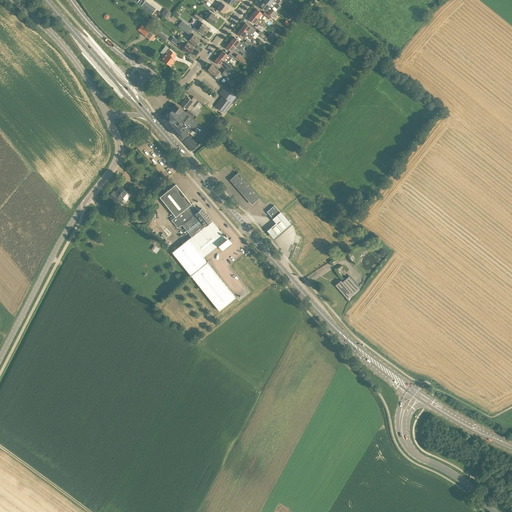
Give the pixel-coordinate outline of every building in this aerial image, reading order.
[(221,3),(220,3),(221,0),(216,0),(218,1),(215,6),(217,8),(217,9),(224,13),(228,8),(221,3)] [(281,6),(279,5),(274,1),(272,0),(264,0),(263,2),(272,9),(274,7),(278,10),(281,6)] [(159,18),(153,13),(156,9),(145,1),(140,8),(158,20),(159,18)] [(315,14),(319,9),(318,8),(319,5),(314,1),(309,6),(313,9),(311,11),(315,14)] [(277,13),(272,9),(263,2),(259,6),(266,11),(268,12),(267,13),(273,18),(274,16),(275,16),(277,13)] [(167,18),(171,13),(165,8),(160,14),(167,18)] [(260,20),(263,23),(263,22),(265,20),(262,18),(264,16),(268,20),(270,17),(264,12),(262,14),(261,14),(262,13),(257,9),(252,14),(260,20)] [(214,16),(215,15),(212,13),(209,15),(207,14),(205,17),(213,24),(218,19),(214,16)] [(266,26),(263,23),(260,20),(252,14),(248,19),(253,23),(254,23),(256,25),(258,23),(261,25),(264,28),(266,26)] [(195,45),(199,40),(196,37),(197,36),(191,32),(193,29),(182,21),(178,26),(186,33),(189,35),(187,38),(195,45)] [(205,35),(209,29),(205,27),(206,26),(201,22),(199,25),(201,26),(198,29),(205,35)] [(251,36),(252,38),(253,37),(254,35),(253,34),(255,31),(252,28),(245,23),(241,29),(248,34),(251,36)] [(165,41),(167,37),(156,29),(153,32),(165,41)] [(251,36),(248,34),(241,29),(237,33),(242,37),(244,39),(247,36),(249,38),(252,41),(254,39),(252,38),(251,36)] [(154,34),(148,30),(144,35),(149,40),(154,34)] [(269,39),(265,36),(259,31),(257,34),(263,38),(267,42),(269,39)] [(273,35),(270,39),(274,43),(278,39),(273,35)] [(235,47),(240,51),(244,54),(246,51),(239,46),(241,43),(239,41),(234,37),(230,42),(235,46),(235,47)] [(184,46),(178,41),(175,39),(172,42),(183,51),(184,50),(188,54),(192,49),(186,44),(184,46)] [(238,53),(240,51),(235,47),(235,46),(230,42),(226,47),(231,51),(233,53),(236,51),(238,53)] [(171,66),(176,60),(172,57),(174,54),(169,50),(170,49),(169,48),(159,60),(164,63),(165,62),(171,66)] [(228,55),(223,51),(219,56),(223,60),(223,61),(231,67),(233,64),(229,61),(233,56),(229,53),(228,55)] [(242,64),(245,61),(237,54),(234,58),(242,64)] [(227,67),(226,68),(228,70),(231,67),(223,61),(223,60),(219,56),(214,61),(219,65),(221,63),(225,65),(225,66),(227,67)] [(216,77),(218,74),(220,72),(211,65),(207,70),(213,75),(216,77)] [(224,113),(238,95),(226,86),(220,94),(223,96),(215,107),(224,113)] [(191,99),(187,96),(180,104),(187,109),(190,104),(194,108),(199,101),(193,96),(191,99)] [(179,116),(182,120),(187,114),(187,113),(186,112),(175,104),(174,106),(173,106),(172,107),(172,108),(169,112),(175,119),(179,113),(181,114),(179,116)] [(182,120),(179,116),(181,114),(179,113),(175,119),(169,112),(163,118),(162,120),(177,136),(178,135),(182,140),(193,130),(193,129),(198,122),(191,117),(189,115),(187,114),(182,120)] [(196,146),(188,137),(183,142),(191,151),(196,146)] [(259,197),(238,174),(231,179),(252,203),(259,197)] [(182,225),(191,237),(172,252),(219,311),(235,298),(203,258),(226,240),(211,221),(202,209),(199,211),(192,203),(191,204),(175,184),(160,197),(175,217),(171,220),(178,228),(182,225)] [(127,193),(120,187),(115,193),(113,191),(109,197),(119,205),(123,199),(123,198),(127,193)] [(273,219),(280,213),(274,206),(267,212),(273,219)] [(276,223),(267,231),(274,238),(291,223),(281,212),(272,219),(276,223)] [(358,288),(348,277),(342,283),(341,281),(336,285),(346,296),(348,298),(358,288)]
